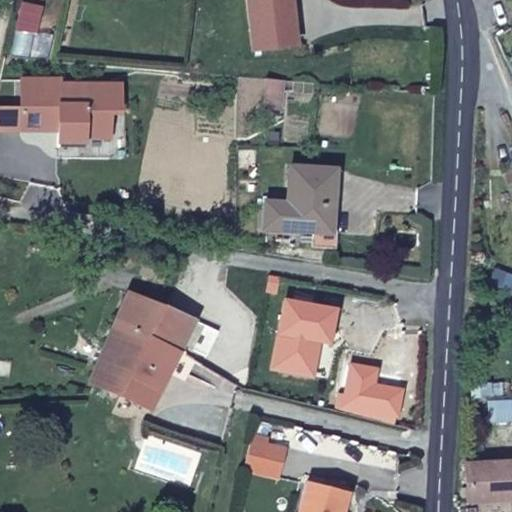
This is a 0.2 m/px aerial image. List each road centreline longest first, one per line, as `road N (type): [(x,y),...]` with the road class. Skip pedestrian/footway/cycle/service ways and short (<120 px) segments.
road 1 (secondary): [(437,511),(461,37)]
road 2 (track): [(0,216),(450,299)]
road 3 (unclassified): [(511,188),(461,37)]
